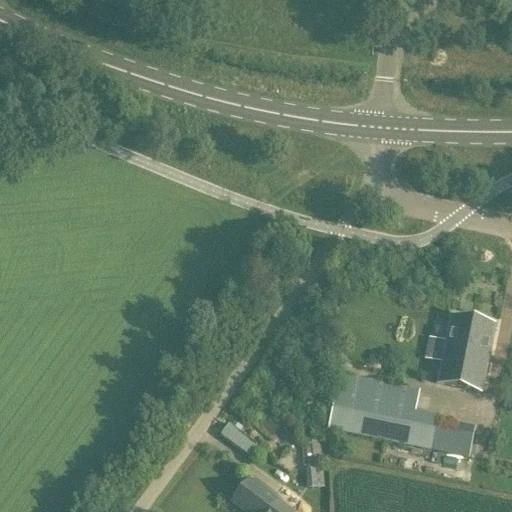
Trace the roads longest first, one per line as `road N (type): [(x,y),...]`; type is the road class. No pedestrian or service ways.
road 1 (unclassified): [(133,511),(372,192)]
road 2 (secondary): [(379,129),(277,116),(174,90),(0,22)]
road 3 (unclassified): [(372,192),(511,228)]
road 4 (unclassified): [(420,0),(392,38),(379,129)]
road 5 (secondary): [(511,134),(379,129)]
